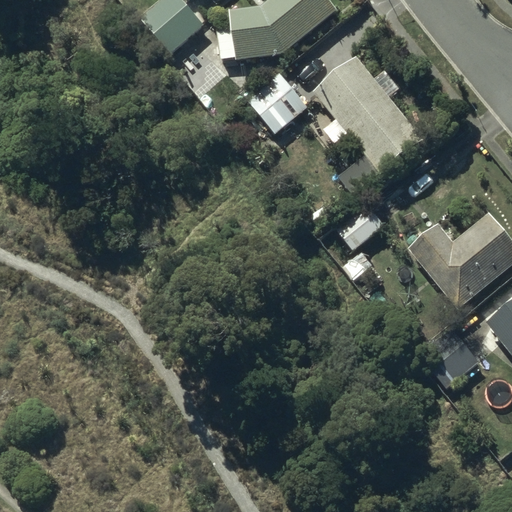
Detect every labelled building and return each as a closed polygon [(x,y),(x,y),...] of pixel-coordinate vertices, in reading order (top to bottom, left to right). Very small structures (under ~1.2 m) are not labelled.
[(200,31),(172,0),(167,0),(138,26),(168,59),(200,31)] [(232,59),(282,55),(335,13),(325,0),(270,0),(261,8),(228,11),(232,59)] [(312,97),(376,179),(420,145),(356,63),(312,97)] [(276,79),(245,106),(273,138),(304,111),(276,79)] [(333,234),(349,255),(380,230),(363,209),(333,234)] [(437,227),(405,253),(454,315),(511,269),(511,255),(483,220),(451,245),(437,227)] [(511,304),(483,327),(510,363),(511,363),(511,304)] [(418,359),(443,391),(475,367),(450,334),(418,359)]
